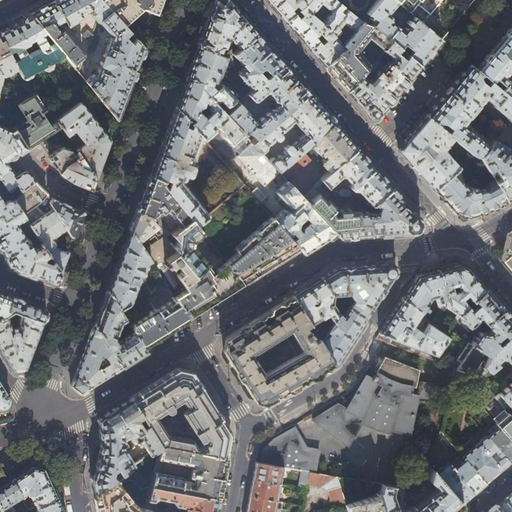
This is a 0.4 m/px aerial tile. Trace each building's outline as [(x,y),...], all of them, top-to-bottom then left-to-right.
[(55,0),(53,1),(58,13),(63,20),(66,26),(67,27),(75,22),(75,21),(80,18),(78,13),(80,12),(82,15),(83,14),(88,10),(90,12),(88,14),(96,22),(97,21),(109,10),(100,0),(55,0)] [(160,0),(100,0),(109,10),(122,25),(131,17),(141,8),(155,13),(160,0)] [(205,23),(197,46),(227,57),(228,58),(231,56),(232,54),(236,51),(233,48),(227,54),(220,52),(222,49),(226,50),(227,46),(224,45),(226,42),(225,38),(228,38),(238,49),(255,33),(244,21),(225,0),(216,0),(213,1),(205,23)] [(265,0),(273,8),(284,20),(302,4),(306,0),(265,0)] [(333,0),(306,0),(302,4),(284,20),(300,39),(308,48),(321,36),(328,30),(342,14),(338,11),(342,7),(333,0)] [(385,14),(395,2),(392,0),(377,0),(366,14),(374,21),(371,25),(388,39),(398,48),(401,43),(409,49),(406,54),(419,65),(428,55),(440,40),(421,24),(413,17),(410,21),(408,20),(405,23),(407,25),(401,32),(389,22),(389,21),(389,16),(385,14)] [(392,0),(395,2),(413,17),(421,24),(440,0),(392,0)] [(42,7),(30,13),(45,32),(51,38),(72,65),(81,57),(82,55),(82,54),(82,52),(81,51),(74,42),(73,42),(62,29),(58,31),(55,28),(54,28),(51,24),(53,25),(60,21),(64,27),(66,26),(63,20),(58,13),(53,1),(42,7)] [(109,10),(97,21),(109,35),(111,35),(110,37),(103,55),(102,55),(101,56),(98,64),(99,65),(99,66),(95,76),(93,74),(92,74),(85,80),(90,86),(116,118),(132,75),(142,48),(122,25),(109,10)] [(345,10),(342,14),(328,30),(321,36),(308,48),(317,59),(324,66),(342,47),(340,45),(340,44),(334,37),(339,30),(337,28),(342,23),(352,31),(360,22),(345,10)] [(0,76),(2,77),(6,75),(6,76),(11,73),(11,72),(15,69),(20,78),(21,77),(23,78),(30,75),(30,73),(40,67),(49,83),(58,78),(69,93),(85,80),(72,65),(51,38),(44,42),(40,34),(45,32),(30,13),(25,13),(23,14),(20,17),(20,20),(20,21),(14,25),(0,32),(0,76)] [(343,41),(340,44),(340,45),(342,47),(324,66),(334,78),(345,91),(359,74),(367,64),(355,50),(367,36),(381,48),(388,39),(371,25),(363,18),(360,22),(352,31),(348,35),(343,41)] [(511,26),(475,70),(490,82),(493,79),(501,86),(498,89),(511,100),(511,84),(503,77),(511,65),(511,61),(511,60),(511,26)] [(81,36),(88,44),(91,36),(86,31),(81,36)] [(339,38),(343,41),(348,35),(345,32),(339,38)] [(270,50),(255,33),(238,49),(236,51),(232,54),(244,68),(242,69),(238,72),(237,75),(252,91),(264,79),(257,72),(260,70),(264,69),(269,75),(282,64),(270,50)] [(91,36),(88,44),(87,47),(94,50),(98,38),(91,35),(91,36)] [(398,48),(388,39),(381,48),(380,49),(390,57),(387,60),(386,61),(381,66),(380,64),(374,70),(374,72),(374,73),(375,74),(370,79),(365,79),(359,74),(345,91),(360,107),(369,117),(375,117),(399,88),(419,65),(406,54),(403,58),(394,51),(398,48)] [(218,81),(227,57),(197,46),(192,58),(185,76),(200,82),(198,87),(214,104),(218,100),(225,107),(234,99),(234,97),(223,85),(221,85),(215,91),(212,88),(215,81),(217,82),(218,81)] [(295,79),(282,64),(269,75),(264,79),(252,91),(247,95),(253,101),(256,101),(266,92),(266,91),(269,91),(269,93),(271,95),(275,100),(279,102),(279,105),(278,105),(274,109),(271,109),(256,122),(238,103),(227,113),(224,115),(250,143),(307,93),(295,79)] [(511,100),(498,89),(490,82),(475,70),(468,65),(459,75),(447,90),(476,114),(478,112),(475,109),(484,98),(492,105),(492,107),(508,120),(511,115),(511,100)] [(223,114),(214,104),(198,87),(200,82),(185,76),(180,92),(174,106),(186,119),(186,120),(187,118),(190,119),(192,121),(189,123),(190,124),(200,136),(204,141),(214,132),(214,128),(212,126),(215,124),(224,133),(223,137),(239,154),(251,144),(250,143),(224,115),(223,114)] [(76,96),(90,86),(85,80),(69,93),(48,108),(55,118),(61,126),(66,135),(74,129),(76,131),(74,133),(78,138),(80,137),(82,139),(73,145),(80,156),(94,177),(102,155),(110,135),(112,128),(112,129),(109,128),(106,128),(105,129),(102,130),(79,102),(80,101),(76,96)] [(474,117),(476,114),(447,90),(437,102),(426,115),(453,138),(473,154),(479,155),(488,144),(472,131),(470,131),(462,125),(471,114),(474,117)] [(30,146),(61,126),(55,118),(47,124),(40,113),(46,109),(34,93),(15,105),(25,120),(12,128),(27,148),(30,146)] [(332,121),(322,109),(307,93),(250,143),(251,144),(276,170),(300,149),(332,121)] [(184,126),(186,119),(174,106),(161,140),(149,175),(162,180),(161,183),(189,217),(188,218),(195,225),(208,215),(182,182),(184,182),(184,181),(186,181),(187,178),(189,177),(190,176),(193,167),(193,166),(192,165),(191,164),(190,164),(200,136),(190,124),(189,128),(184,126)] [(443,149),(453,138),(426,115),(414,129),(398,148),(398,149),(398,150),(415,170),(432,189),(456,169),(459,167),(443,149)] [(511,115),(508,120),(511,123),(511,153),(506,148),(506,147),(506,146),(501,142),(500,142),(499,143),(494,139),(492,139),(488,144),(479,155),(483,162),(491,176),(506,201),(511,197),(511,115)] [(344,135),(332,121),(300,149),(276,170),(278,173),(285,180),(311,157),(316,157),(328,172),(356,148),(344,135)] [(0,170),(7,167),(3,161),(18,151),(19,153),(27,148),(12,128),(8,130),(0,127),(0,170)] [(207,144),(225,164),(230,159),(212,139),(207,144)] [(92,184),(94,177),(80,156),(76,155),(74,153),(72,153),(68,147),(72,144),(70,141),(50,155),(48,158),(51,163),(54,167),(58,171),(62,175),(67,178),(73,181),(78,184),(90,188),(92,184)] [(251,144),(239,154),(236,157),(266,188),(272,190),(277,184),(272,179),(278,173),(276,170),(251,144)] [(375,170),(356,148),(328,172),(320,179),(323,182),(328,187),(341,176),(344,176),(349,182),(349,187),(351,189),(356,190),(370,205),(391,188),(375,170)] [(14,178),(7,167),(0,170),(0,180),(0,181),(8,191),(10,190),(9,188),(13,185),(14,187),(16,186),(17,188),(18,187),(20,190),(34,182),(30,175),(28,172),(24,171),(14,178)] [(506,201),(491,176),(489,178),(491,181),(486,183),(485,187),(480,189),(480,190),(472,194),(469,193),(468,190),(462,183),(462,179),(459,176),(460,173),(456,169),(432,189),(448,208),(454,214),(465,217),(484,211),(507,204),(506,201)] [(233,193),(243,184),(232,172),(223,181),(233,193)] [(142,193),(135,210),(148,216),(150,218),(163,208),(166,212),(166,213),(176,227),(188,218),(189,217),(161,183),(162,180),(149,175),(142,193)] [(314,190),(323,182),(320,179),(300,196),(339,238),(350,237),(369,236),(367,223),(356,223),(355,211),(350,212),(349,208),(339,209),(336,211),(337,216),(334,216),(331,211),(333,209),(333,206),(327,200),(325,202),(314,190)] [(288,235),(293,230),(296,234),(291,239),(299,248),(303,253),(311,249),(314,247),(326,239),(339,238),(300,196),(286,181),(274,193),(291,211),(289,212),(287,211),(283,209),(273,218),(288,235)] [(41,189),(34,182),(20,190),(20,191),(21,193),(13,199),(13,200),(16,204),(20,211),(22,213),(34,205),(41,201),(47,194),(41,189)] [(250,192),(243,184),(233,193),(208,215),(195,225),(201,233),(225,262),(242,283),(258,273),(285,256),(298,248),(299,248),(291,239),(288,235),(273,218),(259,203),(250,192)] [(256,187),(250,192),(259,203),(266,197),(256,187)] [(369,236),(415,232),(420,221),(405,204),(391,188),(370,205),(364,210),(365,211),(355,211),(356,223),(367,223),(369,236)] [(53,208),(66,228),(72,238),(79,219),(82,212),(70,207),(65,205),(60,203),(52,198),(49,201),(53,208)] [(0,217),(3,221),(20,211),(16,204),(13,200),(10,202),(8,201),(6,201),(1,204),(0,201),(0,217)] [(43,215),(34,205),(22,213),(26,219),(31,227),(37,236),(43,232),(46,237),(40,240),(43,245),(47,251),(60,270),(64,259),(67,252),(53,247),(54,243),(51,239),(56,235),(66,228),(53,208),(43,215)] [(153,222),(150,218),(148,216),(135,210),(132,218),(129,228),(137,241),(156,225),(153,222)] [(26,219),(22,213),(20,211),(3,221),(0,217),(0,247),(0,248),(12,267),(55,283),(58,277),(60,270),(47,251),(43,245),(33,251),(30,246),(28,248),(28,246),(27,243),(25,241),(23,240),(25,239),(16,225),(26,219)] [(143,250),(150,260),(154,267),(161,278),(187,317),(195,313),(214,301),(228,292),(242,283),(225,262),(212,272),(206,265),(206,264),(190,246),(191,240),(201,233),(195,225),(188,218),(176,227),(169,233),(168,233),(174,240),(174,243),(171,245),(164,236),(143,250)] [(153,222),(156,225),(164,236),(168,233),(169,233),(158,218),(153,222)] [(40,240),(37,236),(31,227),(27,230),(35,243),(40,240)] [(143,250),(137,241),(129,228),(116,262),(106,290),(118,308),(128,303),(129,302),(138,276),(140,277),(146,262),(150,260),(143,250)] [(511,234),(510,235),(508,243),(503,263),(511,273),(511,234)] [(321,278),(332,294),(348,293),(349,295),(351,297),(353,299),(348,306),(363,319),(378,297),(394,271),(391,264),(360,266),(338,268),(335,269),(321,278)] [(466,266),(462,265),(459,264),(452,266),(437,270),(447,305),(446,307),(458,315),(484,288),(475,277),(466,266)] [(408,288),(401,299),(420,312),(422,309),(425,311),(427,307),(425,306),(430,297),(435,296),(438,307),(443,311),(446,307),(447,305),(437,270),(428,272),(416,275),(408,288)] [(187,317),(161,278),(154,283),(156,295),(152,298),(148,304),(150,308),(136,318),(128,303),(118,308),(142,346),(162,333),(187,317)] [(332,294),(321,278),(307,286),(292,296),(309,323),(309,324),(327,313),(332,320),(333,321),(340,313),(338,311),(331,301),(332,294)] [(495,300),(484,288),(458,315),(455,318),(457,320),(459,318),(468,327),(477,320),(476,319),(479,317),(489,329),(486,332),(478,331),(471,341),(469,339),(466,342),(487,356),(488,352),(511,331),(511,320),(510,318),(495,300)] [(142,346),(118,308),(106,290),(98,311),(93,324),(122,367),(134,359),(145,353),(146,352),(142,346)] [(0,317),(8,312),(11,310),(18,313),(41,321),(43,315),(46,309),(0,292),(0,317)] [(240,328),(226,337),(223,352),(237,375),(253,400),(268,404),(284,394),(310,379),(333,366),(319,341),(317,337),(312,340),(310,336),(312,335),(308,330),(307,330),(304,326),(309,323),(292,296),(274,307),(259,316),(240,328)] [(411,325),(420,312),(401,299),(390,314),(378,333),(375,338),(384,341),(388,343),(390,338),(434,355),(447,336),(428,323),(422,332),(411,325)] [(342,314),(340,313),(333,321),(319,341),(333,366),(351,338),(363,319),(348,306),(342,314)] [(31,347),(41,321),(18,313),(17,331),(15,329),(13,329),(11,330),(10,332),(6,318),(10,315),(8,312),(0,317),(0,350),(11,369),(23,368),(31,347)] [(110,375),(122,367),(93,324),(88,339),(70,386),(80,394),(110,375)] [(511,331),(488,352),(487,356),(478,378),(480,380),(498,365),(496,362),(500,358),(507,359),(511,365),(511,382),(494,397),(504,409),(506,408),(511,402),(511,331)] [(478,378),(487,356),(466,342),(455,359),(459,361),(454,369),(478,378)] [(331,407),(312,419),(348,445),(362,421),(366,423),(377,429),(382,431),(388,432),(388,434),(390,434),(390,433),(408,435),(415,400),(435,405),(440,383),(419,379),(418,385),(414,384),(417,368),(383,355),(378,363),(372,374),(369,377),(364,375),(363,376),(364,376),(346,408),(337,403),(331,407)] [(177,368),(162,377),(130,398),(160,446),(164,444),(226,457),(229,439),(227,429),(209,400),(191,371),(177,368)] [(478,378),(454,369),(451,382),(477,393),(482,382),(480,380),(478,378)] [(0,413),(1,414),(4,413),(6,411),(7,410),(8,408),(8,405),(8,403),(7,401),(5,398),(0,389),(0,413)] [(99,449),(97,460),(95,467),(93,472),(90,478),(93,492),(113,478),(160,446),(130,398),(112,409),(96,419),(98,427),(99,431),(100,441),(99,447),(99,449)] [(495,422),(496,423),(511,442),(511,418),(507,412),(495,422)] [(485,432),(487,435),(510,462),(511,460),(511,442),(496,423),(485,432)] [(263,451),(261,463),(308,472),(314,473),(318,450),(306,448),(294,428),(272,440),(266,448),(263,451)] [(436,447),(440,452),(448,446),(451,450),(454,447),(440,430),(436,447)] [(457,450),(462,456),(485,483),(493,476),(510,462),(487,435),(478,443),(476,445),(471,439),(457,450)] [(222,477),(226,457),(164,444),(160,446),(150,484),(218,497),(222,477)] [(456,458),(449,463),(474,493),(477,490),(485,483),(462,456),(457,460),(456,458)] [(447,461),(434,473),(461,504),(466,499),(474,493),(449,463),(448,462),(447,461)] [(308,472),(261,463),(255,462),(253,473),(252,479),(280,484),(305,489),(306,485),(308,472)] [(35,470),(31,469),(23,474),(9,483),(20,500),(24,511),(36,511),(56,503),(49,486),(42,472),(35,470)] [(451,511),(461,504),(434,473),(431,470),(428,481),(435,489),(413,507),(415,511),(451,511)] [(329,476),(314,473),(308,472),(306,485),(322,488),(329,476)] [(336,477),(329,476),(322,488),(328,491),(339,488),(336,477)] [(113,478),(93,492),(95,499),(97,511),(143,511),(144,508),(136,505),(130,502),(113,478)] [(275,511),(280,484),(252,479),(250,488),(247,505),(246,511),(275,511)] [(0,489),(0,511),(4,511),(18,502),(21,511),(24,511),(20,500),(9,483),(0,489)] [(215,511),(218,497),(150,484),(144,508),(143,511),(215,511)] [(375,492),(376,494),(381,511),(415,511),(413,507),(413,506),(399,511),(393,494),(394,487),(382,484),(380,490),(375,492)] [(339,488),(328,491),(331,499),(342,495),(339,488)] [(347,511),(381,511),(376,494),(345,504),(347,511)] [(342,495),(331,499),(333,506),(344,503),(342,495)] [(511,511),(511,499),(503,507),(507,511),(511,511)] [(60,511),(56,503),(36,511),(60,511)]
